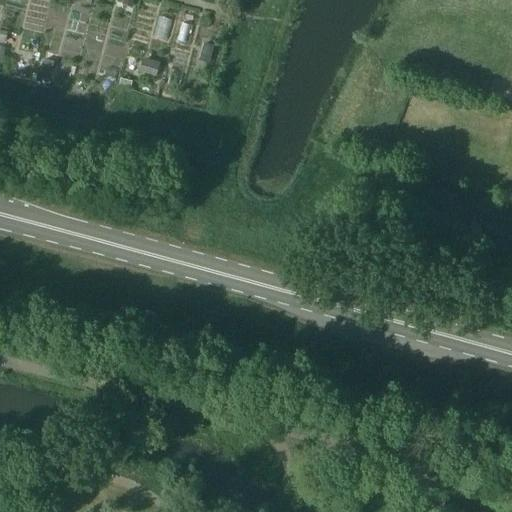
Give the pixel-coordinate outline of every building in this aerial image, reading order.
[(0,31),(0,40),(6,41),(8,32),(0,31)] [(215,47),(205,44),(200,59),(210,63),(215,47)] [(142,59),(139,71),(142,72),(156,75),(159,64),(145,60),(142,59)] [(53,68),(55,62),(45,60),(44,66),(53,68)] [(107,68),(105,76),(115,78),(117,71),(107,68)] [(130,88),(132,81),(121,78),(119,85),(130,88)]
